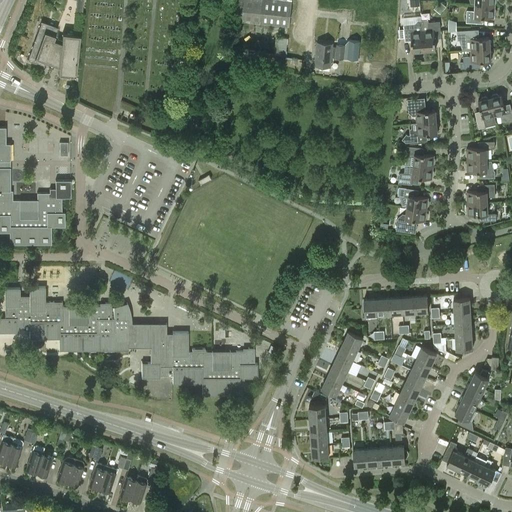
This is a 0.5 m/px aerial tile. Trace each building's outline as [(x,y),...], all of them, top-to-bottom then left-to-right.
[(237,0),(236,21),(289,27),(291,0),(237,0)] [(437,5),(443,10),(446,6),(440,1),(437,5)] [(495,8),(495,6),(475,5),(474,11),(467,10),(466,23),(483,24),(484,17),(494,18),(494,15),(496,13),(497,9),(495,8)] [(428,19),(421,20),(424,50),(426,50),(428,52),(431,52),(433,49),(436,49),(435,39),(441,39),(439,21),(428,22),(428,19)] [(422,50),(424,50),(421,20),(418,20),(415,23),(404,24),(405,41),(411,41),(412,51),(415,51),(417,53),(421,53),(422,50)] [(45,63),(59,68),(58,74),(76,76),(80,35),(63,33),(62,37),(55,36),(58,27),(42,21),(27,60),(44,66),(45,63)] [(470,50),(490,49),(490,47),(492,45),(492,41),(490,40),(490,37),(479,38),(479,32),(462,33),(463,45),(470,44),(470,50)] [(253,62),(284,68),(287,39),(278,38),(276,55),(255,51),(253,62)] [(349,40),(347,58),(358,59),(360,41),(349,40)] [(331,66),(331,56),(335,57),(335,58),(344,58),(345,44),(336,44),(336,46),(332,46),(333,43),(317,42),(314,65),(331,66)] [(490,51),(490,49),(470,50),(471,56),(463,56),(463,62),(460,62),(461,69),(478,68),(478,61),(491,61),(491,58),(493,56),(492,52),(490,51)] [(371,63),(343,61),(342,78),(354,79),(354,78),(363,78),(363,76),(370,77),(371,63)] [(496,124),(494,117),(497,116),(501,116),(502,120),(509,120),(509,121),(511,120),(511,111),(511,112),(510,106),(504,107),(501,94),(499,95),(497,94),(493,95),(491,97),(490,97),(496,124)] [(496,124),(490,97),(488,98),(486,96),(482,97),(480,99),(478,100),(481,113),(475,114),(479,128),(496,124)] [(416,123),(436,121),(436,120),(438,118),(438,114),(436,113),(436,110),(426,110),(424,97),(407,98),(407,104),(406,105),(407,108),(408,109),(408,111),(413,116),(416,115),(416,123)] [(437,124),(436,121),(416,123),(411,123),(412,127),(411,128),(409,128),(410,134),(408,134),(406,133),(401,138),(406,142),(410,141),(427,140),(427,134),(437,133),(437,131),(439,129),(439,125),(437,124)] [(5,127),(0,126),(0,232),(9,232),(9,244),(23,244),(51,244),(51,226),(64,226),(64,212),(61,212),(61,197),(70,197),(70,180),(55,180),(55,188),(49,188),(49,193),(37,193),(37,199),(19,199),(19,200),(12,200),(12,191),(10,191),(10,144),(5,144),(5,127)] [(69,154),(69,141),(60,141),(60,154),(69,154)] [(467,159),(487,159),(487,147),(495,147),(495,141),(478,141),(478,148),(467,148),(467,150),(465,151),(465,155),(467,157),(467,159)] [(413,165),(433,167),(433,165),(435,163),(436,159),(434,158),(434,155),(423,154),(424,148),(407,146),(406,156),(414,157),(413,165)] [(487,160),(487,159),(467,159),(467,162),(465,163),(465,167),(467,169),(467,171),(478,171),(478,177),(495,177),(495,170),(494,170),(491,160),(487,160)] [(432,170),(433,167),(413,165),(412,177),(404,176),(403,182),(420,184),(421,178),(432,179),(432,177),(434,176),(434,172),(432,170)] [(209,174),(198,180),(201,184),(211,179),(209,174)] [(467,203),(487,202),(487,196),(495,196),(494,184),(480,184),(480,191),(467,191),(467,194),(465,195),(465,199),(467,201),(467,203)] [(402,206),(407,206),(426,209),(427,206),(429,205),(430,201),(428,200),(428,197),(417,196),(418,189),(406,188),(406,187),(399,186),(397,195),(399,195),(402,206)] [(488,213),(487,202),(467,203),(467,206),(465,207),(466,211),(468,213),(468,215),(481,214),(481,221),(496,220),(495,213),(488,213)] [(426,212),(426,209),(407,206),(406,214),(402,213),(397,217),(396,229),(415,232),(417,220),(425,221),(425,219),(427,217),(428,213),(426,212)] [(58,350),(100,350),(100,332),(114,332),(114,318),(111,318),(111,306),(111,303),(104,303),(104,306),(61,306),(62,301),(45,301),(45,287),(29,287),(29,298),(19,298),(19,288),(4,288),(4,306),(6,306),(6,317),(0,317),(0,332),(17,332),(17,331),(29,331),(29,339),(58,339),(58,350)] [(414,295),(401,296),(403,313),(415,312),(414,295)] [(414,295),(415,312),(428,311),(427,295),(414,295)] [(401,296),(389,297),(390,314),(403,313),(401,296)] [(389,297),(376,298),(378,315),(390,314),(389,297)] [(365,315),(378,315),(376,298),(364,299),(365,315)] [(454,311),(470,310),(469,298),(453,298),(454,311)] [(100,332),(100,350),(128,350),(128,347),(150,347),(166,347),(166,333),(166,323),(131,323),(131,319),(131,318),(130,315),(130,312),(129,309),(129,308),(128,305),(127,304),(126,303),(113,306),(111,306),(111,318),(114,318),(114,332),(100,332)] [(454,311),(454,324),(471,323),(470,310),(454,311)] [(454,324),(455,336),(471,335),(471,323),(454,324)] [(343,342),(357,349),(360,351),(366,339),(348,331),(343,342)] [(172,333),(166,333),(166,347),(150,347),(150,362),(141,362),(141,377),(159,377),(159,383),(155,383),(156,401),(170,400),(170,383),(165,383),(165,375),(171,375),(171,383),(201,383),(201,395),(243,395),(243,377),(257,377),(257,363),(254,363),(254,348),(247,348),(247,351),(204,351),(204,348),(191,348),(191,351),(188,351),(188,332),(172,332),(172,333)] [(472,348),(471,335),(455,336),(456,349),(472,348)] [(343,342),(337,354),(352,361),(357,349),(343,342)] [(416,358),(430,365),(436,354),(422,347),(416,358)] [(402,356),(395,353),(391,360),(401,365),(405,357),(402,355),(402,356)] [(337,354),(332,365),(346,372),(352,361),(337,354)] [(416,358),(411,369),(425,376),(430,365),(416,358)] [(332,365),(326,376),(341,383),(346,372),(332,365)] [(470,382),(484,389),(489,378),(487,377),(489,372),(482,368),(480,374),(475,371),(470,382)] [(411,369),(405,381),(420,388),(425,376),(411,369)] [(335,395),(341,383),(326,376),(321,388),(335,395)] [(405,381),(400,392),(414,399),(420,388),(405,381)] [(470,382),(465,392),(479,399),(484,389),(470,382)] [(365,395),(359,392),(357,397),(363,400),(365,395)] [(390,402),(394,404),(394,403),(409,410),(414,399),(400,392),(397,399),(392,397),(390,402)] [(465,392),(460,403),(474,409),(479,399),(465,392)] [(403,422),(409,410),(394,403),(394,404),(389,415),(403,422)] [(469,419),(474,409),(460,403),(455,413),(460,416),(457,422),(473,430),(472,421),(469,419)] [(309,419),(325,418),(324,405),(308,406),(309,419)] [(503,410),(498,421),(503,423),(508,413),(503,410)] [(352,420),(363,419),(363,411),(358,411),(358,413),(351,414),(352,420)] [(309,419),(310,431),(326,430),(325,418),(309,419)] [(388,421),(389,429),(393,429),(393,434),(403,433),(403,425),(394,421),(388,421)] [(503,423),(498,421),(494,430),(499,432),(503,423)] [(24,440),(29,442),(32,431),(27,430),(24,440)] [(310,431),(311,444),(327,443),(326,430),(310,431)] [(37,433),(32,431),(29,442),(34,443),(37,433)] [(0,441),(0,460),(5,462),(13,437),(2,434),(0,441)] [(21,440),(13,437),(5,462),(15,466),(23,443),(23,441),(22,440),(21,440)] [(446,464),(457,469),(464,454),(457,451),(457,450),(457,448),(455,447),(457,443),(451,440),(442,459),(447,462),(446,464)] [(327,456),(327,443),(311,444),(311,456),(327,456)] [(25,469),(36,472),(42,453),(44,447),(36,444),(33,445),(25,469)] [(86,456),(91,458),(95,446),(89,444),(86,456)] [(390,446),(391,462),(404,461),(403,445),(390,446)] [(101,448),(95,446),(91,458),(97,460),(101,448)] [(390,446),(377,447),(379,463),(391,462),(390,446)] [(502,464),(511,465),(511,446),(511,448),(505,447),(502,464)] [(377,447),(365,448),(366,464),(379,463),(377,447)] [(467,447),(464,454),(457,469),(467,474),(474,459),(467,456),(471,455),(473,450),(467,447)] [(353,465),(366,464),(365,448),(352,449),(353,465)] [(125,458),(122,468),(127,470),(130,460),(132,460),(135,454),(129,451),(126,458),(125,458)] [(52,457),(42,453),(36,472),(46,476),(52,457)] [(56,479),(66,483),(74,457),(68,455),(66,455),(64,456),(63,457),(56,479)] [(81,459),(74,457),(66,483),(77,486),(83,467),(83,464),(83,462),(82,461),(81,459)] [(117,467),(122,468),(125,458),(120,457),(117,467)] [(484,464),(474,459),(467,474),(478,479),(484,464)] [(487,459),(484,464),(478,479),(488,484),(495,469),(489,467),(492,461),(487,459)] [(158,462),(151,460),(149,465),(151,466),(148,477),(153,479),(156,469),(158,462)] [(88,485),(99,488),(106,465),(96,462),(88,485)] [(116,469),(106,465),(99,488),(109,492),(116,469)] [(137,475),(136,479),(129,498),(140,502),(147,480),(145,477),(137,475)] [(119,495),(129,498),(136,479),(125,476),(119,495)] [(1,494),(1,511),(14,511),(17,511),(16,503),(9,503),(9,494),(1,494)]
